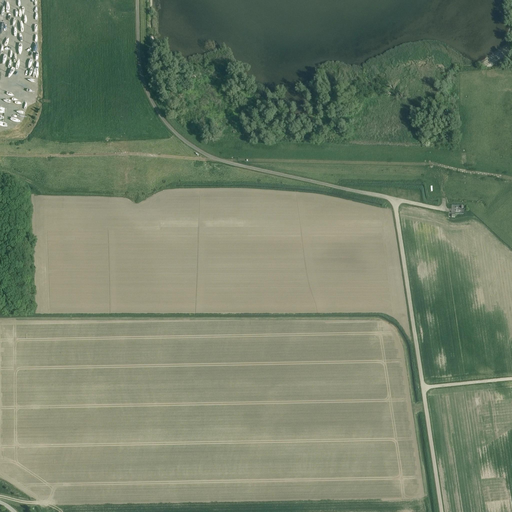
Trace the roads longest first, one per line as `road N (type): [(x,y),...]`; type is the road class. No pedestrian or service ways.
road 1 (unclassified): [(423,387),(393,204),(225,162),(181,138),(146,91),(137,0)]
road 2 (track): [(511,178),(431,162),(0,156)]
road 3 (unclassified): [(442,511),(423,387)]
